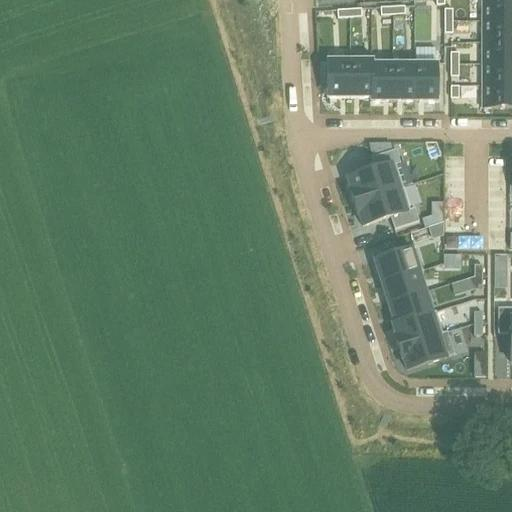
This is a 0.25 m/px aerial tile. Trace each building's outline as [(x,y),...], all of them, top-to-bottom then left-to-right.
[(511,0),(480,0),(480,22),(511,22),(511,0)] [(392,16),(392,8),(380,9),(380,17),(392,16)] [(404,16),(404,8),(392,8),(392,16),(404,16)] [(361,18),(361,10),(348,11),(349,19),(361,18)] [(349,19),(348,11),(336,12),(337,20),(349,19)] [(452,23),(452,11),(444,11),(444,23),(452,23)] [(511,22),(480,22),(480,44),(511,44),(511,22)] [(452,35),(452,23),(444,23),(444,35),(452,35)] [(511,44),(480,44),(480,66),(511,66),(511,44)] [(326,62),(326,101),(348,101),(348,62),(326,62)] [(348,62),(348,101),(370,101),(370,67),(370,62),(348,62)] [(458,78),(458,66),(450,66),(450,78),(458,78)] [(511,66),(480,66),(480,89),(511,88),(511,66)] [(370,101),(370,105),(392,105),(392,67),(370,67),(370,101)] [(392,67),(392,105),(414,105),(414,67),(392,67)] [(414,67),(414,105),(436,105),(436,67),(414,67)] [(458,99),(458,87),(450,87),(450,99),(458,99)] [(511,88),(480,89),(480,111),(511,110),(511,88)] [(375,171),(347,179),(351,193),(350,193),(353,204),(402,188),(395,166),(400,164),(395,150),(371,158),(375,171)] [(402,188),(353,204),(357,214),(358,214),(362,227),(390,218),(394,231),(418,223),(414,209),(409,211),(402,188)] [(415,249),(374,262),(381,285),(418,273),(422,272),(415,249)] [(481,278),(481,266),(473,266),(473,278),(481,278)] [(418,273),(381,285),(388,305),(424,294),(418,273)] [(481,290),(481,278),(473,278),(473,290),(481,290)] [(424,294),(388,305),(394,326),(431,314),(424,294)] [(511,308),(497,309),(497,335),(510,335),(510,364),(511,363),(511,308)] [(394,326),(391,327),(398,349),(442,335),(435,313),(431,314),(394,326)] [(481,325),(481,313),(473,313),(473,325),(481,325)] [(481,337),(481,325),(473,325),(473,337),(481,337)] [(442,335),(398,349),(405,372),(454,356),(447,333),(442,335)]
